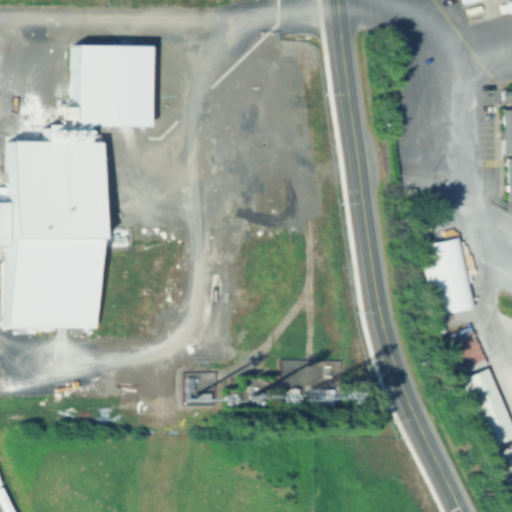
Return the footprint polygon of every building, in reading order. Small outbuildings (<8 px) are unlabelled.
[(69,51),(147,52),(146,137),(68,136),(69,51)] [(499,100),(511,99),(511,90),(499,91),(499,100)] [(413,98),(393,99),(396,149),(416,148),(413,98)] [(511,133),(511,134),(511,110),(499,110),(500,156),(503,156),(504,200),(511,199),(511,133)] [(1,257),(0,257),(0,210),(2,210),(3,146),(97,147),(95,326),(1,326),(1,257)] [(445,352),(472,341),(481,363),(454,374),(445,352)] [(510,437),(483,367),(457,377),(484,447),(510,437)]
